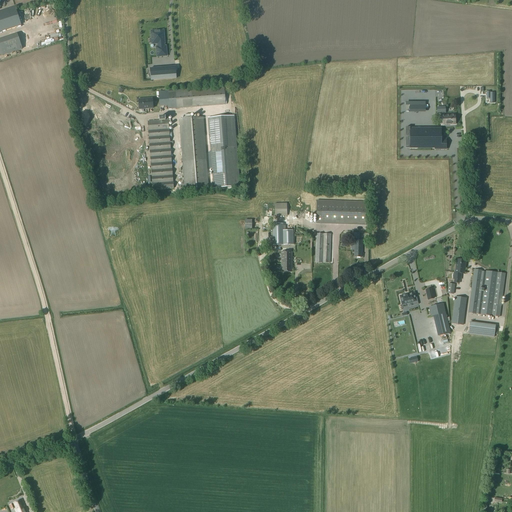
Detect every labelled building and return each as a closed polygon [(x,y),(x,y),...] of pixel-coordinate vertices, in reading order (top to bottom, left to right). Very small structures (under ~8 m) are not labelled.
[(15,7),(0,12),(0,32),(21,25),(15,7)] [(152,39),(149,39),(150,43),(152,43),(152,44),(160,43),(160,47),(156,47),(157,56),(166,56),(165,47),(164,47),(163,43),(164,43),(163,31),(157,31),(157,30),(153,31),(153,32),(151,32),(152,39)] [(175,67),(150,69),(151,80),(176,78),(175,67)] [(224,87),(159,92),(160,107),(168,106),(168,110),(225,105),(224,87)] [(152,99),(138,100),(139,110),(153,109),(152,99)] [(444,107),(437,107),(437,113),(442,113),(442,115),(441,115),(441,116),(441,126),(455,125),(454,114),(444,115),(444,112),(444,107)] [(159,121),(147,122),(153,191),(173,189),(168,117),(159,118),(159,121)] [(203,117),(179,119),(185,190),(208,188),(203,117)] [(239,187),(235,118),(208,119),(213,189),(239,187)] [(441,140),(441,129),(410,129),(410,148),(435,148),(435,149),(446,149),(446,140),(441,140)] [(440,160),(440,155),(417,154),(417,172),(445,173),(445,160),(440,160)] [(317,201),(316,224),(366,226),(367,203),(317,201)] [(284,203),(272,203),(273,216),(285,216),(284,203)] [(283,224),(273,224),(273,245),(293,245),(293,231),(283,231),(283,224)] [(316,234),(315,263),(330,263),(331,235),(316,234)] [(354,240),(354,245),(355,245),(355,257),(362,257),(363,240),(355,240),(354,240)] [(292,252),(281,252),(281,273),(292,272),(292,252)] [(461,281),(462,273),(464,274),(466,261),(457,260),(455,273),(453,273),(453,280),(453,283),(459,284),(459,281),(461,281)] [(474,270),(468,313),(477,315),(480,315),(497,317),(500,297),(501,297),(504,274),(498,273),(486,271),(486,272),(482,272),(483,271),(474,270)] [(434,299),(431,289),(425,290),(428,300),(434,299)] [(408,294),(405,295),(400,296),(402,305),(414,302),(415,305),(418,305),(416,298),(415,298),(414,293),(408,294)] [(455,297),(451,324),(463,326),(467,298),(455,297)] [(450,333),(443,304),(428,308),(431,317),(433,316),(438,336),(450,333)] [(49,488),(59,484),(57,480),(47,483),(49,488)] [(26,511),(21,500),(13,504),(15,508),(16,511),(26,511)]
